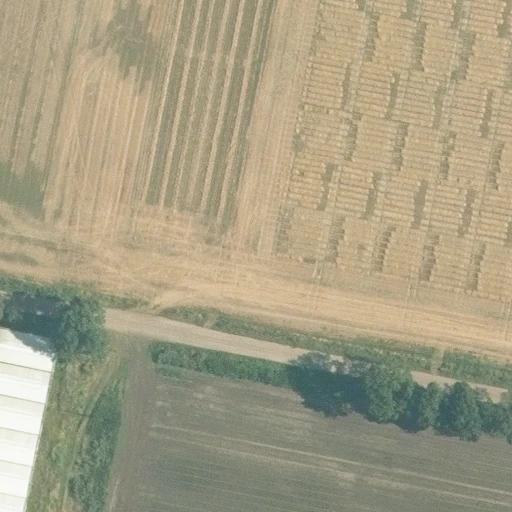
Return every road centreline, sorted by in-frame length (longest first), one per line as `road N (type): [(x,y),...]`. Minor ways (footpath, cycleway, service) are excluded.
road 1 (track): [(511,397),(0,299)]
road 2 (track): [(132,324),(107,370),(65,511)]
